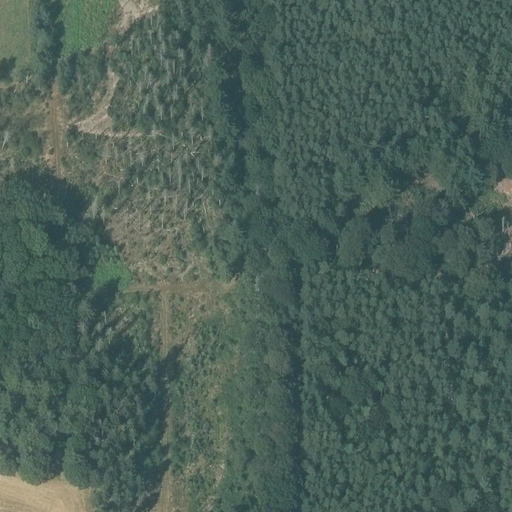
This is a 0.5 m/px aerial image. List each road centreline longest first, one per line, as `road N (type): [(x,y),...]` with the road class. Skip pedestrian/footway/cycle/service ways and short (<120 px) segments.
road 1 (tertiary): [(262,511),(250,0)]
road 2 (track): [(175,511),(165,284),(84,283),(27,244)]
road 3 (track): [(446,278),(261,252)]
